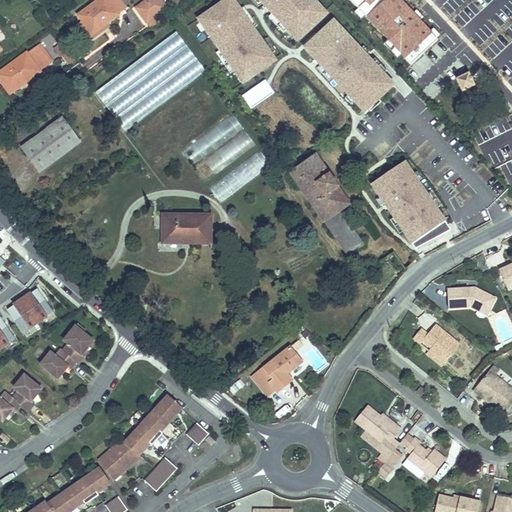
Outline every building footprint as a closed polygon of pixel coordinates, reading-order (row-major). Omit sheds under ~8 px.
[(104,0),(102,0),(77,19),(91,37),(118,18),(116,16),(124,10),(116,0),(105,0),(104,0)] [(158,0),(151,0),(137,11),(148,26),(167,12),(158,0)] [(277,63),(233,0),(228,0),(197,21),(243,86),(277,63)] [(311,0),(257,0),(296,42),(326,15),(311,0)] [(303,49),(364,115),(394,87),(332,22),(303,49)] [(460,41),(465,51),(487,38),(482,29),(460,41)] [(123,131),(205,73),(177,33),(94,91),(123,131)] [(487,38),(465,51),(480,77),(490,71),(489,69),(499,63),(511,61),(511,36),(500,38),(489,43),(487,38)] [(26,53),(0,71),(0,75),(14,94),(40,74),(39,72),(52,62),(41,46),(28,55),(26,53)] [(469,75),(456,81),(463,94),(476,86),(469,75)] [(266,82),(243,96),(251,108),(274,94),(266,82)] [(26,148),(43,173),(85,142),(67,118),(26,148)] [(349,206),(317,155),(291,173),(346,256),(363,245),(341,211),(349,206)] [(405,164),(370,189),(411,245),(446,223),(405,164)] [(219,183),(210,190),(219,200),(227,192),(219,183)] [(160,213),(159,239),(207,240),(207,213),(160,213)] [(480,272),(490,270),(488,259),(478,262),(480,272)] [(511,264),(498,272),(507,290),(511,287),(511,264)] [(51,311),(35,288),(6,309),(22,331),(51,311)] [(448,310),(473,308),(475,304),(490,311),(495,300),(473,289),(446,292),(448,310)] [(475,304),(473,308),(488,315),(490,311),(475,304)] [(0,347),(14,337),(0,317),(0,347)] [(76,322),(73,325),(82,331),(84,328),(76,322)] [(49,351),(39,364),(57,378),(66,366),(70,368),(75,361),(77,362),(83,355),(81,353),(91,341),(81,333),(82,331),(73,325),(62,339),(67,343),(61,349),(59,348),(54,355),(49,351)] [(432,350),(429,354),(445,366),(460,345),(436,328),(428,337),(420,331),(413,340),(421,346),(424,344),(432,350)] [(292,346),(254,374),(270,394),(277,388),(279,390),(294,378),(289,372),(302,361),(292,346)] [(445,366),(429,354),(426,357),(442,369),(445,366)] [(491,370),(486,377),(492,382),(498,376),(491,370)] [(41,388),(23,374),(13,387),(18,391),(12,398),(5,392),(0,398),(0,420),(2,422),(12,409),(15,412),(20,405),(28,411),(34,403),(31,400),(41,388)] [(492,382),(486,377),(475,391),(482,396),(483,395),(506,413),(511,405),(511,386),(498,376),(492,382)] [(420,386),(415,393),(421,397),(426,391),(420,386)] [(116,441),(93,463),(104,480),(110,474),(112,476),(126,463),(125,461),(140,444),(141,445),(152,432),(151,430),(171,407),(159,397),(154,401),(152,400),(146,407),(147,409),(143,413),(142,412),(136,419),(138,420),(133,425),(132,424),(121,437),(122,438),(117,443),(116,441)] [(364,408),(352,422),(377,442),(381,439),(388,444),(398,432),(391,426),(389,428),(364,408)] [(187,434),(199,445),(210,433),(198,423),(187,434)] [(10,439),(3,433),(0,436),(0,440),(6,445),(10,439)] [(215,442),(209,437),(206,441),(211,446),(215,442)] [(409,455),(404,462),(419,474),(428,481),(444,460),(431,450),(425,456),(415,448),(418,444),(412,438),(403,450),(409,455)] [(155,491),(176,467),(166,457),(144,481),(155,491)] [(382,463),(375,471),(383,477),(390,469),(382,463)] [(64,511),(66,511),(67,511),(80,504),(78,502),(90,494),(103,486),(93,471),(91,473),(89,471),(83,476),(84,477),(78,481),(77,480),(69,485),(71,486),(65,490),(64,489),(56,494),(51,498),(52,499),(44,504),(43,503),(39,506),(37,505),(29,510),(30,511),(29,511),(64,511)] [(511,511),(511,496),(495,493),(490,511),(511,511)] [(437,494),(433,511),(475,511),(478,500),(459,496),(459,498),(437,494)] [(103,506),(100,508),(102,511),(119,511),(112,500),(103,506)] [(124,500),(120,503),(123,508),(128,506),(124,500)]
